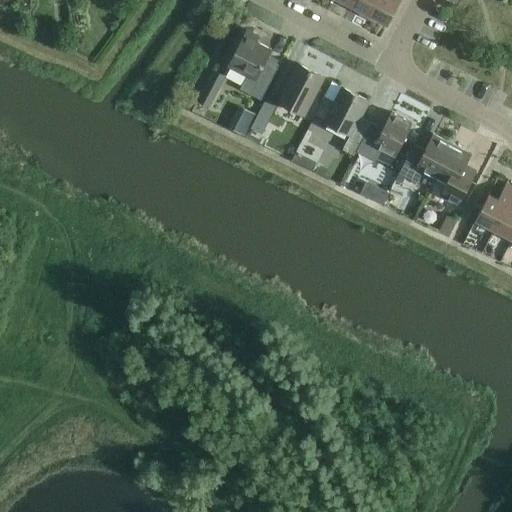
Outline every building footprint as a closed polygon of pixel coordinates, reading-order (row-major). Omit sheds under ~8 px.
[(353,0),(351,6),(369,15),(376,0),(353,0)] [(388,25),(400,0),(376,0),(369,15),(388,25)] [(247,75),(240,89),(261,100),(277,68),(265,62),(271,49),(250,38),(252,33),(247,30),(229,65),(247,75)] [(278,101),(304,115),(324,77),(297,63),(278,101)] [(213,71),(198,100),(209,106),(224,77),(213,71)] [(356,151),(357,151),(372,123),(360,117),(369,101),(342,87),(324,121),(350,135),(342,149),(353,155),(354,156),(356,151)] [(266,99),(251,128),(245,138),(257,143),(277,105),(266,99)] [(382,128),(372,123),(357,151),(375,161),(382,149),(395,155),(412,123),(391,112),(382,128)] [(423,171),(435,177),(452,144),(432,134),(424,150),(413,144),(395,180),(401,184),(406,176),(417,182),(423,171)] [(452,144),(435,177),(446,183),(440,194),(459,204),(474,176),(463,170),(471,154),(452,144)] [(476,219),(494,229),(511,194),(511,186),(506,183),(498,199),(489,194),(476,219)] [(511,194),(494,229),(511,238),(511,194)] [(456,225),(468,229),(474,213),(463,208),(456,225)]
